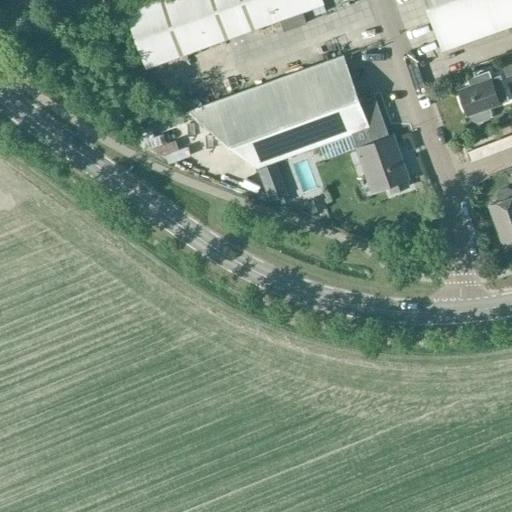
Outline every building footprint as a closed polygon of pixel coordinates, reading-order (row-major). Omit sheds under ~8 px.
[(154,0),(126,10),(146,67),(228,37),(279,19),(280,19),(283,30),(305,22),(302,11),(323,4),(322,0),(154,0)] [(511,0),(425,0),(443,48),(511,23),(511,0)] [(511,52),(498,57),(506,77),(511,75),(511,52)] [(387,138),(382,124),(373,98),(360,103),(343,56),(188,111),(258,167),(351,134),(372,191),(407,178),(392,137),(387,138)] [(467,86),(458,89),(467,115),(472,113),(474,119),(478,121),(489,117),(491,113),(489,107),(498,104),(498,103),(506,100),(498,76),(489,79),(489,78),(486,71),(465,79),(467,86)] [(257,170),(270,203),(288,196),(276,163),(257,170)] [(511,195),(510,190),(505,188),(498,191),(496,195),(498,202),(489,205),(503,243),(511,240),(511,195)] [(310,212),(321,207),(317,196),(305,201),(310,212)] [(472,244),(485,241),(482,228),(469,231),(472,244)]
